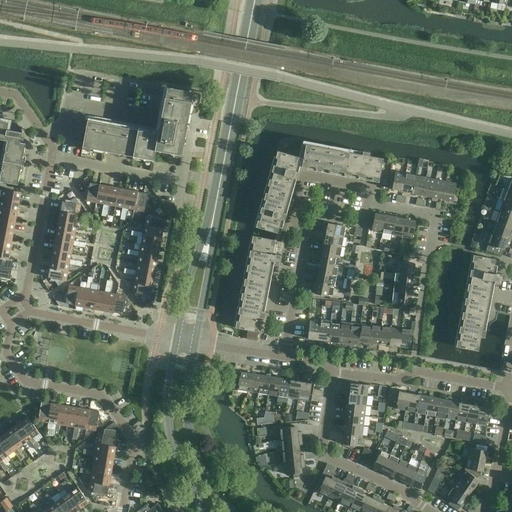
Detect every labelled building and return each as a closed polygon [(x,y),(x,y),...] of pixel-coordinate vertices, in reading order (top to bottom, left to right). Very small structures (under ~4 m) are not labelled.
[(181,156),(190,107),(193,93),(166,88),(157,134),(87,121),(82,147),(153,161),(155,151),(181,156)] [(0,139),(7,141),(0,175),(0,181),(17,185),(25,144),(20,143),(22,133),(15,131),(17,124),(8,122),(9,122),(0,120),(0,139)] [(362,155),(311,145),(305,144),(301,166),(350,176),(379,181),(383,159),(369,156),(369,153),(362,151),(362,155)] [(286,213),(283,212),(293,178),(296,179),(298,172),(295,171),(299,157),(277,151),(255,227),(277,233),(281,219),(284,220),(286,213)] [(392,190),(400,191),(402,192),(405,174),(395,172),(392,190)] [(415,176),(405,174),(402,192),(412,194),(415,176)] [(425,178),(415,176),(412,194),(422,195),(425,178)] [(435,180),(425,178),(422,195),(432,197),(435,180)] [(445,182),(435,180),(432,197),(442,199),(445,182)] [(445,182),(442,199),(457,202),(458,196),(454,195),(456,184),(445,182)] [(96,203),(99,185),(90,183),(88,190),(86,190),(81,193),(86,201),(96,203)] [(109,186),(99,185),(96,203),(103,204),(102,210),(107,211),(108,205),(105,204),(109,186)] [(118,188),(109,186),(105,204),(108,205),(115,206),(118,188)] [(128,190),(118,188),(115,206),(122,208),(121,213),(125,214),(127,208),(124,208),(128,190)] [(502,188),(499,199),(503,201),(511,204),(511,191),(507,190),(502,188)] [(1,199),(19,202),(21,192),(2,189),(1,199)] [(124,208),(127,208),(134,210),(137,192),(128,190),(124,208)] [(137,192),(134,210),(144,212),(151,206),(148,202),(146,201),(147,194),(137,192)] [(80,205),(76,199),(75,197),(70,200),(70,203),(62,201),(60,211),(78,215),(80,205)] [(1,199),(0,201),(0,208),(17,211),(19,202),(1,199)] [(511,204),(503,201),(499,212),(511,216),(511,204)] [(0,217),(15,221),(17,211),(0,208),(0,217)] [(77,222),(78,215),(60,211),(58,221),(76,224),(77,222)] [(145,226),(163,229),(164,219),(157,218),(157,216),(154,211),(146,216),(145,226)] [(511,216),(499,212),(495,222),(509,227),(511,222),(511,216)] [(375,213),(374,214),(371,231),(382,233),(385,215),(375,213)] [(382,233),(392,235),(395,217),(385,215),(382,233)] [(0,217),(0,227),(13,230),(15,221),(0,217)] [(392,235),(400,236),(402,237),(405,219),(395,217),(392,235)] [(405,219),(402,237),(412,239),(415,221),(405,219)] [(58,221),(57,230),(75,234),(76,226),(82,227),(83,223),(77,222),(76,224),(58,221)] [(491,233),(510,240),(511,234),(511,233),(507,232),(509,227),(495,222),(491,233)] [(345,226),(327,223),(325,233),(343,237),(345,226)] [(145,226),(143,233),(137,232),(137,236),(142,237),(143,235),(161,239),(163,229),(145,226)] [(0,227),(0,237),(11,240),(13,230),(0,227)] [(73,243),(73,241),(75,234),(57,230),(55,240),(73,243)] [(501,256),(506,245),(508,246),(510,240),(491,233),(487,231),(483,243),(488,244),(486,251),(501,256)] [(325,233),(324,243),(341,247),(343,237),(325,233)] [(159,248),(161,239),(143,235),(142,237),(141,245),(159,248)] [(270,264),(279,265),(281,255),(272,253),(275,240),(252,236),(235,328),(248,330),(257,332),(260,318),(263,318),(265,312),(261,311),(270,264)] [(0,247),(10,249),(11,240),(0,237),(0,247)] [(71,252),(72,245),(78,246),(79,242),(73,241),(73,243),(55,240),(53,249),(71,252)] [(324,243),(322,253),(339,257),(341,247),(324,243)] [(141,245),(140,252),(134,251),(133,255),(139,256),(139,254),(157,257),(159,248),(141,245)] [(8,258),(10,249),(0,247),(0,257),(8,259),(8,258)] [(69,262),(70,260),(71,252),(53,249),(51,258),(69,262)] [(322,253),(320,263),(337,267),(339,257),(322,253)] [(139,254),(139,256),(137,264),(155,267),(157,257),(139,254)] [(473,255),(472,262),(455,347),(478,351),(481,337),(484,338),(485,331),(482,330),(491,283),(500,284),(502,274),(493,272),(495,259),(473,255)] [(8,259),(0,257),(0,266),(11,269),(13,259),(8,258),(8,259)] [(67,271),(69,264),(75,265),(75,261),(70,260),(69,262),(51,258),(49,268),(67,271)] [(395,272),(400,272),(413,274),(414,263),(396,261),(395,272)] [(335,277),(337,267),(320,263),(318,273),(335,277)] [(137,264),(136,271),(130,270),(129,274),(135,275),(136,273),(154,276),(155,267),(137,264)] [(11,269),(0,266),(0,280),(2,280),(2,277),(10,279),(11,269)] [(67,271),(49,268),(48,278),(55,279),(55,282),(58,286),(66,281),(67,271)] [(395,272),(394,282),(412,284),(413,274),(400,272),(395,272)] [(134,282),(152,286),(154,276),(136,273),(135,275),(134,282)] [(318,273),(316,283),(334,287),(335,277),(318,273)] [(132,292),(135,297),(137,300),(142,296),(142,294),(150,296),(152,286),(134,282),(132,292)] [(394,282),(393,292),(411,294),(412,284),(394,282)] [(97,291),(90,290),(91,284),(87,283),(86,289),(88,289),(84,307),(94,309),(97,291)] [(334,287),(316,283),(314,294),(332,297),(334,287)] [(75,305),(78,287),(69,285),(61,291),(64,296),(67,296),(65,303),(75,305)] [(103,311),(113,312),(116,294),(109,293),(110,287),(106,286),(104,292),(107,293),(103,311)] [(75,305),(84,307),(88,289),(86,289),(78,287),(75,305)] [(94,309),(103,311),(107,293),(104,292),(97,291),(94,309)] [(411,294),(393,292),(392,303),(401,304),(400,308),(407,308),(407,304),(409,305),(411,294)] [(116,294),(113,312),(123,314),(124,307),(126,307),(131,304),(126,296),(116,294)] [(382,305),(383,297),(375,296),(374,305),(382,305)] [(340,302),(333,302),(332,310),(339,311),(340,302)] [(328,341),(330,324),(330,321),(320,319),(320,322),(318,340),(328,341)] [(318,340),(320,322),(309,321),(307,339),(318,340)] [(338,343),(348,344),(351,323),(340,322),(340,325),(338,343)] [(361,324),(351,323),(348,344),(358,345),(361,324)] [(330,324),(328,341),(338,343),(340,325),(330,324)] [(371,326),(361,324),(358,345),(359,345),(359,342),(369,343),(371,326)] [(381,327),(371,326),(369,343),(379,344),(381,327)] [(379,344),(389,346),(391,328),(381,327),(379,344)] [(389,346),(399,347),(401,329),(391,328),(389,346)] [(401,329),(399,347),(410,348),(412,330),(401,329)] [(259,332),(257,332),(248,330),(246,339),(257,341),(259,332)] [(248,391),(250,374),(240,372),(239,376),(233,375),(231,389),(248,391)] [(260,375),(250,374),(248,391),(258,393),(260,375)] [(270,377),(260,375),(258,393),(268,394),(270,377)] [(280,378),(270,377),(268,394),(278,396),(280,378)] [(278,396),(288,398),(291,380),(280,378),(278,396)] [(301,382),(291,380),(288,398),(298,399),(301,382)] [(308,401),(311,384),(311,383),(301,382),(298,399),(308,401)] [(349,393),(367,396),(368,385),(350,383),(349,393)] [(409,393),(398,391),(390,389),(387,400),(396,402),(395,408),(405,410),(409,393)] [(365,406),(367,396),(349,393),(348,403),(365,406)] [(419,395),(409,393),(405,410),(415,412),(419,395)] [(415,412),(425,414),(429,397),(419,395),(415,412)] [(425,414),(435,416),(439,399),(429,397),(425,414)] [(439,399),(435,416),(446,418),(449,401),(439,399)] [(446,418),(456,420),(459,402),(449,401),(446,418)] [(48,423),(51,404),(41,402),(39,410),(37,410),(32,413),(38,421),(48,423)] [(456,420),(466,422),(469,404),(459,402),(456,420)] [(364,416),(365,406),(348,403),(347,414),(364,416)] [(48,423),(55,424),(54,430),(58,430),(59,425),(57,424),(60,405),(51,404),(48,423)] [(479,406),(469,404),(466,422),(476,424),(479,406)] [(70,407),(60,405),(57,424),(59,425),(67,426),(70,407)] [(479,406),(476,424),(486,426),(489,408),(479,406)] [(74,427),(73,433),(77,434),(78,428),(76,427),(79,408),(70,407),(67,426),(74,427)] [(76,427),(78,428),(86,429),(89,410),(79,408),(76,427)] [(89,410),(86,429),(95,431),(103,425),(100,420),(97,420),(99,412),(89,410)] [(265,412),(264,419),(264,424),(274,423),(273,417),(274,414),(265,412)] [(363,426),(364,416),(347,414),(345,424),(363,426)] [(39,433),(28,417),(19,423),(31,439),(32,437),(39,433)] [(23,444),(29,440),(32,445),(36,442),(32,437),(31,439),(19,423),(12,428),(23,444)] [(362,436),(363,426),(345,424),(344,434),(362,436)] [(442,436),(444,428),(436,426),(434,435),(442,436)] [(281,440),(301,438),(300,432),(295,432),(294,427),(280,428),(281,440)] [(12,428),(4,434),(15,450),(17,448),(23,444),(12,428)] [(96,444),(115,447),(117,437),(114,437),(115,430),(105,429),(98,434),(96,444)] [(453,431),(445,430),(444,436),(452,438),(453,431)] [(458,430),(456,439),(462,440),(464,431),(458,430)] [(464,431),(462,440),(469,441),(470,433),(464,431)] [(4,434),(0,436),(0,445),(7,455),(13,451),(17,456),(20,453),(17,448),(15,450),(4,434)] [(344,434),(343,444),(361,446),(362,436),(344,434)] [(484,444),(485,436),(474,434),(472,442),(484,444)] [(405,446),(408,441),(399,436),(396,442),(405,446)] [(281,440),(282,451),(297,450),(296,445),(301,444),(301,438),(281,440)] [(96,444),(95,451),(89,450),(88,455),(94,456),(94,453),(113,457),(115,447),(96,444)] [(467,458),(484,461),(486,451),(469,447),(467,458)] [(365,448),(361,455),(371,459),(374,452),(365,448)] [(426,449),(424,453),(424,455),(431,458),(434,453),(426,449)] [(279,463),(284,463),(303,460),(303,454),(297,455),(297,450),(282,451),(282,452),(278,452),(279,463)] [(382,471),(390,455),(380,451),(372,467),(382,471)] [(112,466),(113,457),(94,453),(94,456),(93,463),(112,466)] [(399,459),(390,455),(382,471),(391,476),(399,459)] [(474,470),(473,476),(477,478),(479,475),(480,471),(482,472),(484,461),(467,458),(465,468),(474,470)] [(408,464),(399,459),(391,476),(400,480),(408,464)] [(303,460),(284,463),(285,474),(293,474),(293,478),(299,477),(298,467),(304,467),(303,460)] [(85,474),(91,475),(91,472),(110,476),(112,466),(93,463),(89,462),(88,469),(86,469),(85,474)] [(417,468),(410,484),(419,489),(425,476),(427,477),(431,469),(429,468),(429,467),(420,463),(417,468)] [(320,479),(317,485),(320,487),(318,492),(329,497),(337,479),(332,476),(336,468),(327,464),(320,479)] [(417,468),(408,464),(400,480),(410,484),(417,468)] [(479,480),(477,478),(473,476),(464,470),(459,479),(473,489),(479,480)] [(109,485),(110,476),(91,472),(91,475),(90,482),(109,485)] [(337,479),(329,497),(339,501),(351,475),(348,473),(344,482),(337,479)] [(351,475),(339,501),(349,506),(358,488),(352,486),(354,483),(352,482),(355,477),(351,475)] [(468,497),(473,489),(459,479),(453,487),(468,497)] [(88,492),(93,499),(98,496),(99,493),(107,495),(109,485),(90,482),(88,492)] [(71,491),(67,486),(64,489),(67,494),(69,493),(80,508),(88,502),(77,487),(71,491)] [(462,506),(468,497),(453,487),(447,496),(452,499),(448,504),(457,510),(461,505),(462,506)] [(358,488),(349,506),(360,511),(367,496),(362,494),(363,491),(358,488)] [(67,494),(61,498),(71,511),(75,511),(80,508),(69,493),(67,494)] [(367,496),(360,511),(361,511),(371,511),(378,498),(373,495),(371,498),(367,496)] [(0,502),(0,503),(6,511),(13,506),(7,497),(0,502)] [(48,500),(52,505),(53,504),(59,511),(71,511),(61,498),(55,502),(52,498),(48,500)] [(378,498),(371,511),(384,511),(387,506),(383,504),(384,501),(378,498)]
